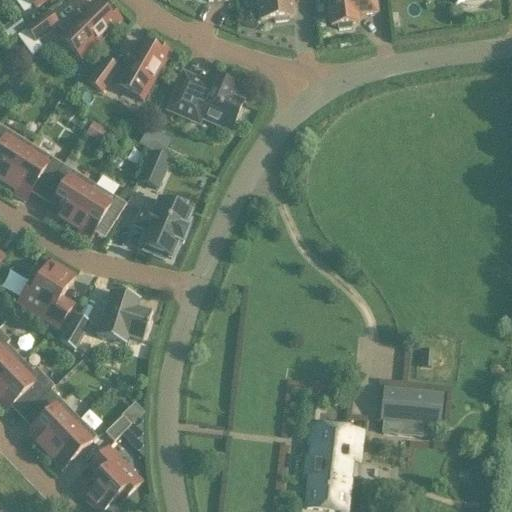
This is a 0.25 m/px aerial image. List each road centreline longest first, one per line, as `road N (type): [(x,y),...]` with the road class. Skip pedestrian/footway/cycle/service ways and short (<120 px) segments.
road 1 (residential): [(181,511),(172,391),(194,291)]
road 2 (residential): [(194,291),(269,143),(307,101)]
road 3 (residential): [(307,101),(370,68),(511,50)]
road 4 (residential): [(194,291),(68,256),(0,216)]
road 5 (residential): [(307,101),(277,71),(167,27),(131,0)]
